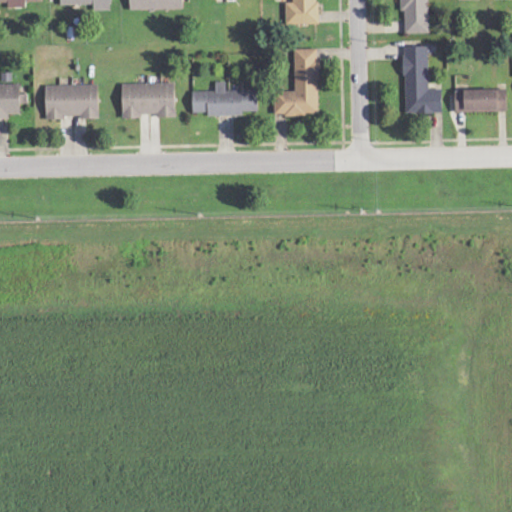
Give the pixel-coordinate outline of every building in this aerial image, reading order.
[(0,0),(0,3),(8,3),(8,8),(27,8),(27,2),(43,2),(43,0),(0,0)] [(60,0),(61,5),(94,5),(94,11),(112,11),(111,0),(60,0)] [(130,0),(131,11),(184,9),(183,0),(130,0)] [(318,24),(318,0),(286,0),(287,25),(318,24)] [(430,34),(429,0),(401,0),(401,11),(405,11),(406,34),(430,34)] [(429,47),(405,48),(407,115),(444,114),(443,90),(430,90),(429,47)] [(321,115),(319,49),(295,50),(296,92),(275,92),(276,117),(321,115)] [(259,91),(227,91),(227,82),(216,83),(216,91),(193,92),(194,114),(208,114),(208,116),(259,115),(259,91)] [(123,84),(124,119),(142,119),(142,117),(177,116),(176,83),(123,84)] [(21,115),(20,84),(0,84),(0,119),(10,119),(10,115),(21,115)] [(100,118),(99,85),(46,86),(47,119),(100,118)] [(457,113),(509,112),(509,90),(457,91),(457,113)]
